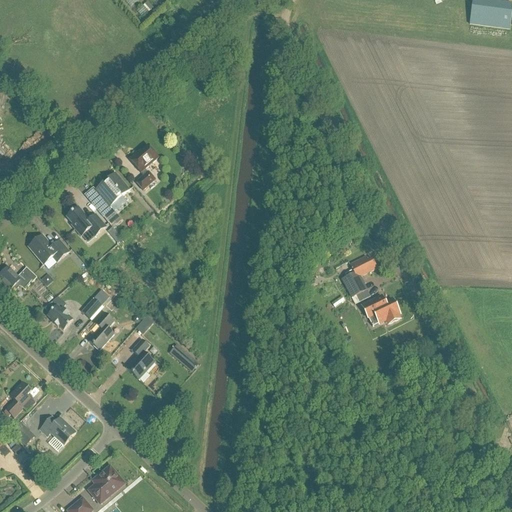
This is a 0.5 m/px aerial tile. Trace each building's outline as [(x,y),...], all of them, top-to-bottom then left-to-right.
[(469,26),(510,31),(511,14),(511,6),(502,5),(502,6),(473,2),(469,26)] [(148,3),(137,11),(141,17),(152,9),(148,3)] [(136,184),(143,193),(155,182),(148,174),(145,171),(159,160),(148,148),(138,156),(137,155),(129,161),(141,175),(144,178),(136,184)] [(96,192),(100,198),(91,205),(104,220),(113,212),(110,209),(130,192),(115,175),(96,192)] [(89,232),(95,239),(106,229),(96,217),(90,222),(79,209),(71,216),(72,217),(68,220),(73,226),(71,227),(81,239),(89,232)] [(57,265),(70,254),(60,243),(52,250),(42,238),(29,249),(39,262),(41,260),(46,266),(53,260),(57,265)] [(377,271),(371,260),(368,262),(366,259),(350,267),(354,275),(342,281),(352,300),(367,292),(360,279),(377,271)] [(8,270),(0,278),(0,283),(2,285),(1,287),(8,294),(10,292),(11,293),(12,292),(14,294),(20,288),(25,292),(34,283),(37,280),(27,270),(23,273),(17,279),(8,270)] [(299,286),(302,295),(312,291),(309,283),(299,286)] [(82,314),(90,321),(102,308),(94,301),(82,314)] [(378,309),(375,303),(362,309),(368,320),(375,317),(379,326),(387,322),(389,327),(400,321),(397,317),(400,316),(392,302),(385,305),(378,309)] [(58,329),(59,329),(64,333),(73,322),(68,318),(70,317),(63,311),(62,312),(57,308),(47,319),(52,323),(58,329)] [(104,316),(95,326),(100,331),(89,344),(99,353),(114,337),(108,331),(114,324),(104,316)] [(146,318),(136,330),(143,336),(153,324),(146,318)] [(142,343),(132,353),(138,358),(127,371),(139,382),(155,365),(144,355),(149,349),(142,343)] [(177,348),(170,356),(175,359),(177,362),(181,358),(195,370),(198,367),(177,348)] [(5,412),(14,420),(23,411),(27,415),(36,405),(28,397),(32,394),(23,385),(10,398),(15,403),(5,412)] [(47,439),(51,435),(64,448),(76,435),(60,420),(56,424),(52,420),(40,432),(47,439)] [(20,425),(11,434),(26,448),(35,439),(20,425)] [(12,451),(17,457),(23,452),(18,446),(12,451)] [(89,493),(100,506),(112,496),(109,493),(121,483),(110,469),(97,480),(100,483),(89,493)] [(69,511),(91,511),(83,501),(69,511)]
